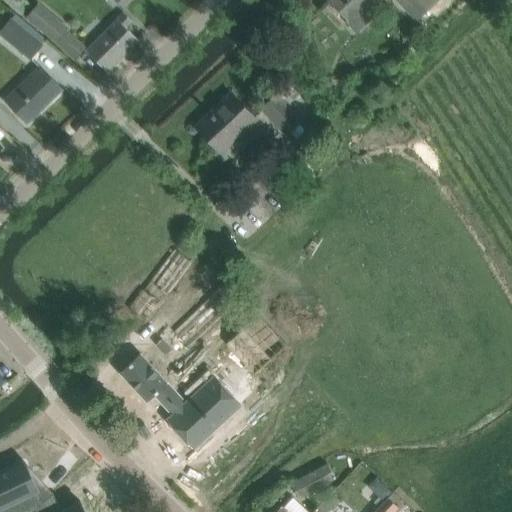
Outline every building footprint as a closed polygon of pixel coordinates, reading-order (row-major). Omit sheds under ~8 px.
[(369,0),(329,0),(348,19),(346,20),(356,31),(370,18),(361,8),(369,0)] [(427,11),(417,0),(396,0),(416,21),(427,11)] [(65,30),(67,28),(38,4),(27,17),(55,42),(65,30)] [(11,17),(0,31),(0,33),(31,59),(42,45),(22,28),(26,23),(15,14),(12,18),(11,17)] [(107,71),(138,39),(117,19),(86,51),(107,71)] [(62,89),(48,75),(41,67),(6,101),(27,123),(62,89)] [(339,80),(334,79),(325,78),(324,86),(323,92),(338,94),(339,80)] [(256,119),(245,108),(232,93),(197,126),(221,152),(256,119)] [(301,122),(276,96),(262,109),(286,135),(301,122)] [(303,184),(314,173),(303,161),(292,172),(303,184)] [(156,294),(182,265),(171,255),(145,284),(156,294)] [(208,297),(175,327),(192,345),(225,314),(208,297)] [(213,377),(186,402),(140,353),(134,358),(120,372),(147,401),(154,394),(172,414),(167,419),(194,448),(208,434),(241,404),(213,377)] [(298,498),(335,477),(327,463),(291,484),(298,498)] [(22,464),(0,474),(0,511),(28,511),(32,510),(34,509),(36,506),(30,492),(35,490),(22,464)] [(36,506),(34,509),(35,511),(85,511),(80,501),(61,510),(53,493),(36,506)] [(373,511),(394,511),(399,508),(387,497),(373,511)]
